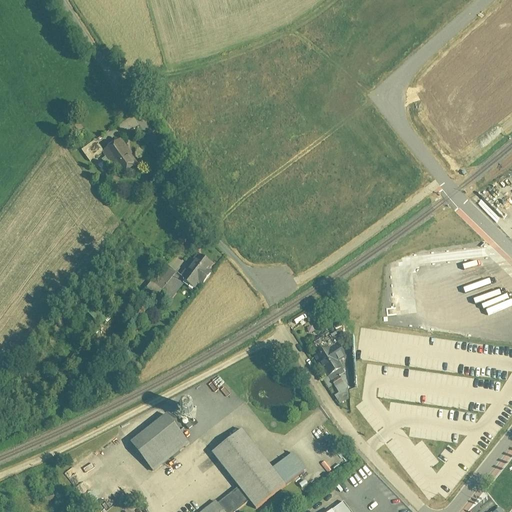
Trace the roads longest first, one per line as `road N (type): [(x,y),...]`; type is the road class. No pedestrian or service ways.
road 1 (residential): [(61,0),(264,295)]
road 2 (residential): [(448,174),(387,94),(488,0)]
road 3 (residential): [(448,174),(299,280),(264,295)]
